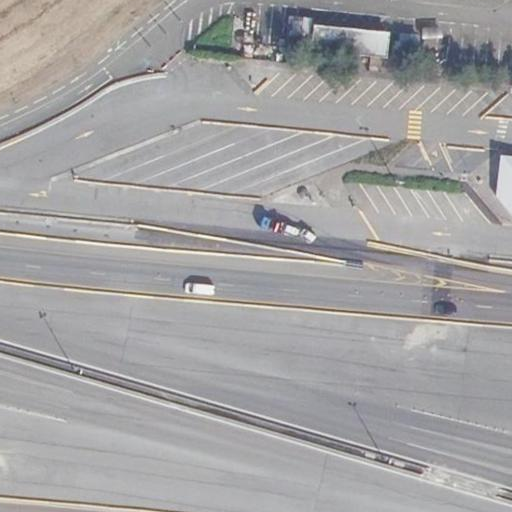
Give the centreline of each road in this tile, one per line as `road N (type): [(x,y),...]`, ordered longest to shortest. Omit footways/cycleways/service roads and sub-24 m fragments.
road 1 (motorway): [(511,448),(0,369)]
road 2 (motorway): [(0,421),(511,498)]
